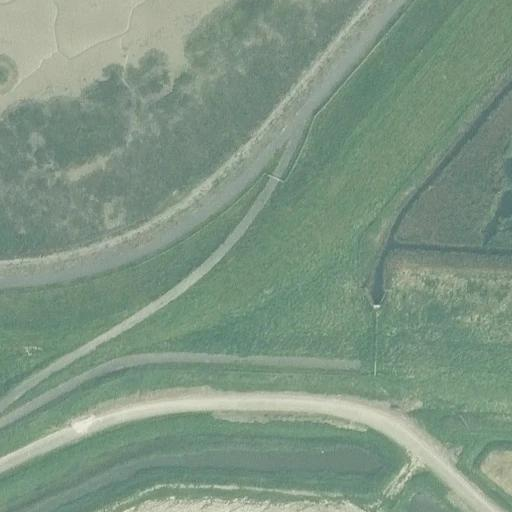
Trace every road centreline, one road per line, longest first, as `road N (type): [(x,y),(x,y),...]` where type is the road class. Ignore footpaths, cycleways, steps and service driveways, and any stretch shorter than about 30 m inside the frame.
road 1 (track): [(0,426),(127,354),(244,303),(405,169),(511,46)]
road 2 (unclassified): [(0,467),(139,410),(274,406),(380,422),(490,511)]
